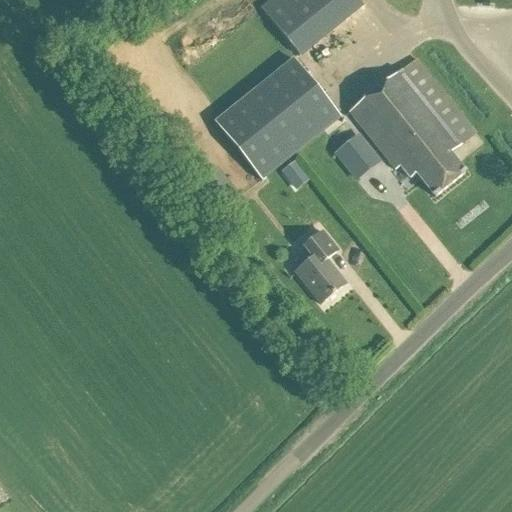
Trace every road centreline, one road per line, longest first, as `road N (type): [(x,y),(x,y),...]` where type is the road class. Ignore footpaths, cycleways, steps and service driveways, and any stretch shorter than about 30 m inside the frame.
road 1 (unclassified): [(248,511),(511,249)]
road 2 (unclassified): [(511,96),(450,30),(438,0)]
